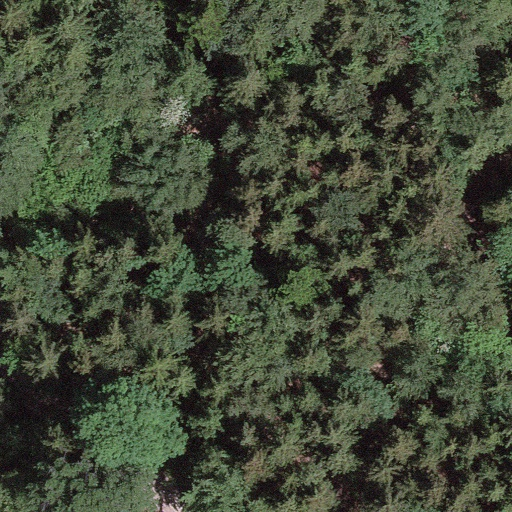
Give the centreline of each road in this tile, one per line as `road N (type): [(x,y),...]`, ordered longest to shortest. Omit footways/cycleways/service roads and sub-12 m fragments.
road 1 (track): [(511,330),(396,0)]
road 2 (track): [(195,511),(0,370)]
